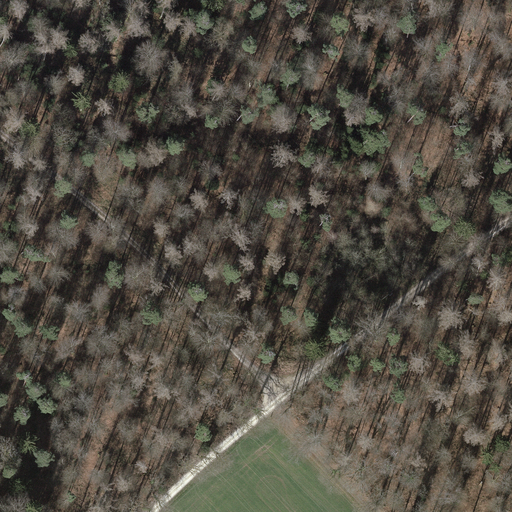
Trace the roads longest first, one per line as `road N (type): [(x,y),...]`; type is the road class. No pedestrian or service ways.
road 1 (track): [(511,226),(283,393),(151,511)]
road 2 (track): [(283,393),(97,208),(0,131)]
